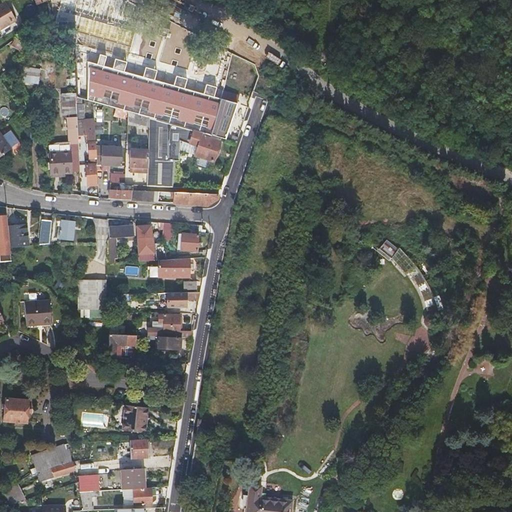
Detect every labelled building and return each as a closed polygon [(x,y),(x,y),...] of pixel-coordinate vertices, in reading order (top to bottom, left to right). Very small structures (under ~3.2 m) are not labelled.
[(207,133),(219,97),(152,78),(89,60),(90,21),(107,25),(113,0),(54,0),(59,1),(55,18),(80,18),(81,36),(74,36),(76,96),(82,98),(111,106),(114,107),(116,107),(128,111),(129,111),(135,113),(151,117),(207,133)] [(0,28),(14,20),(9,11),(3,2),(0,3),(0,28)] [(16,39),(14,41),(13,43),(13,48),(19,51),(21,49),(23,42),(16,39)] [(25,70),(24,76),(24,82),(55,85),(56,73),(51,72),(25,70)] [(219,97),(207,133),(224,137),(235,101),(219,97)] [(127,118),(128,111),(116,107),(114,114),(127,118)] [(148,167),(151,117),(135,113),(129,111),(128,120),(145,125),(145,130),(140,129),(139,143),(143,143),(143,151),(131,150),(130,166),(148,167)] [(77,116),(72,116),(68,116),(69,141),(78,140),(77,116)] [(207,133),(151,117),(148,167),(147,172),(147,173),(146,185),(183,187),(183,181),(173,181),(174,160),(181,162),(182,136),(188,139),(189,137),(194,139),(193,155),(212,161),(219,140),(223,141),(224,137),(207,133)] [(0,157),(11,149),(5,140),(0,133),(0,157)] [(13,133),(5,140),(11,149),(20,142),(13,133)] [(91,164),(85,165),(94,164),(96,164),(95,149),(95,133),(87,134),(88,160),(91,160),(91,164)] [(101,164),(110,165),(119,165),(120,147),(101,146),(101,148),(101,164)] [(70,172),(70,162),(69,152),(59,152),(50,153),(50,173),(63,172),(70,172)] [(94,164),(85,165),(87,186),(96,185),(94,164)] [(130,199),(131,190),(122,189),(109,188),(108,197),(130,199)] [(134,190),(131,190),(130,199),(152,201),(152,195),(155,195),(155,191),(134,190)] [(218,194),(194,193),(170,192),(170,196),(173,196),(173,202),(206,205),(217,199),(218,194)] [(8,246),(7,239),(6,239),(4,216),(0,216),(0,258),(8,258),(8,246)] [(48,242),(49,230),(51,218),(41,217),(38,243),(48,242)] [(60,219),(59,228),(58,237),(71,238),(73,221),(60,219)] [(164,238),(169,238),(174,239),(174,228),(183,228),(183,230),(195,231),(196,224),(164,221),(164,228),(164,238)] [(7,224),(7,239),(8,246),(27,244),(25,223),(7,224)] [(153,242),(152,242),(151,242),(150,224),(137,225),(138,252),(136,252),(136,260),(154,259),(153,242)] [(112,237),(122,237),(132,237),(131,226),(109,226),(109,236),(107,236),(108,254),(112,253),(112,237)] [(196,249),(197,242),(197,235),(177,234),(176,248),(196,249)] [(423,280),(426,286),(429,291),(436,288),(432,279),(424,265),(418,257),(405,242),(399,247),(388,238),(381,247),(392,256),(405,273),(408,271),(415,267),(423,280)] [(158,259),(159,267),(159,275),(189,275),(189,270),(189,264),(189,257),(158,259)] [(125,275),(139,275),(139,266),(125,266),(125,275)] [(424,303),(426,311),(428,316),(428,315),(429,314),(430,314),(431,313),(432,313),(433,313),(434,313),(435,314),(436,314),(437,315),(437,311),(435,307),(434,302),(429,291),(426,286),(423,280),(415,267),(408,271),(417,287),(422,298),(424,303)] [(105,307),(105,294),(105,280),(77,279),(77,306),(105,307)] [(167,292),(167,299),(167,307),(183,307),(183,291),(167,292)] [(130,300),(130,292),(109,292),(109,300),(130,300)] [(40,324),(44,324),(48,323),(46,300),(22,302),(25,324),(40,323),(40,324)] [(178,337),(178,331),(179,314),(158,313),(158,321),(163,321),(163,327),(149,326),(149,334),(157,335),(178,337)] [(439,321),(440,320),(439,319),(439,317),(437,315),(436,314),(435,314),(434,313),(433,313),(432,313),(431,313),(430,314),(429,314),(428,315),(428,316),(427,318),(426,319),(426,320),(427,323),(429,325),(431,326),(432,326),(434,326),(435,326),(437,325),(439,323),(439,321)] [(118,347),(116,347),(114,347),(115,341),(123,342),(123,345),(128,346),(128,341),(131,341),(130,348),(134,349),(135,339),(135,333),(108,331),(107,353),(114,354),(114,352),(118,352),(118,347)] [(179,337),(178,337),(157,335),(157,346),(178,348),(179,337)] [(126,356),(114,354),(107,353),(106,361),(130,364),(126,356)] [(2,420),(12,420),(23,421),(24,413),(24,406),(24,399),(3,397),(3,405),(2,411),(2,420)] [(123,403),(121,416),(120,429),(142,432),(145,406),(123,403)] [(150,446),(173,444),(174,437),(149,438),(150,446)] [(126,441),(127,447),(127,454),(124,454),(124,457),(128,456),(128,458),(145,456),(143,439),(126,441)] [(70,459),(68,450),(66,442),(29,455),(35,472),(70,459)] [(71,454),(77,453),(83,452),(82,443),(68,444),(71,454)] [(34,473),(36,478),(37,483),(71,470),(68,461),(34,473)] [(127,488),(130,488),(142,487),(141,473),(135,473),(135,467),(117,468),(118,479),(118,487),(118,488),(127,488)] [(93,488),(118,487),(118,479),(106,480),(92,480),(92,473),(76,474),(76,491),(88,490),(93,490),(93,488)] [(2,489),(5,495),(8,501),(22,497),(14,483),(2,489)] [(248,484),(246,501),(243,511),(288,511),(290,502),(258,497),(259,485),(248,484)] [(130,489),(130,488),(127,488),(127,492),(130,492),(131,504),(148,503),(148,495),(158,494),(158,489),(148,490),(148,488),(130,489)] [(79,510),(84,509),(89,509),(88,490),(76,491),(79,510)]
